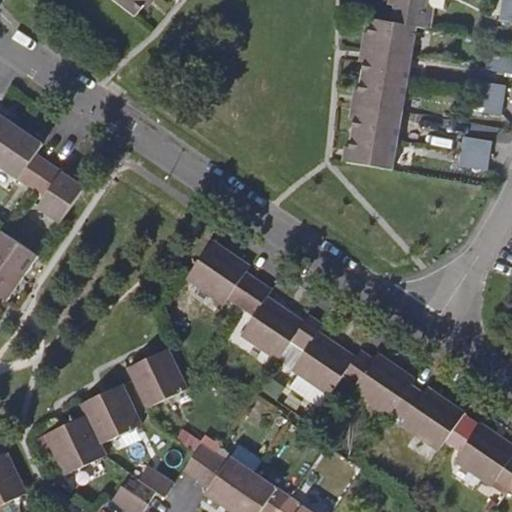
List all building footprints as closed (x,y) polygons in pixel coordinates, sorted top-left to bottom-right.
[(151,5),(155,0),(121,0),(138,12),(146,1),(151,5)] [(403,0),(401,21),(419,24),(436,27),(440,7),(432,5),(432,0),(403,0)] [(511,11),(504,10),(502,25),(511,26),(511,11)] [(367,30),(364,44),(414,52),(419,24),(401,21),(374,17),(372,30),(367,30)] [(414,52),(364,44),(362,59),(367,60),(365,73),(410,81),(414,52)] [(489,65),(511,69),(511,54),(492,51),(489,65)] [(357,87),(355,101),(405,110),(410,81),(365,73),(362,88),(357,87)] [(478,93),(507,98),(509,83),(481,77),(478,93)] [(507,98),(478,93),(476,109),(505,113),(507,98)] [(405,110),(355,101),(352,116),(357,117),(354,130),(400,139),(405,110)] [(0,163),(1,164),(37,190),(49,198),(43,207),(65,223),(90,187),(40,153),(47,143),(0,110),(0,163)] [(346,158),(395,166),(400,139),(354,130),(352,144),(347,144),(346,158)] [(464,149),(493,154),(495,140),(466,135),(464,149)] [(493,154),(464,149),(462,163),(490,168),(493,154)] [(0,296),(1,295),(11,301),(42,257),(6,233),(0,241),(0,296)] [(217,242),(191,279),(229,304),(232,299),(258,316),(247,335),(284,359),(295,342),(309,352),(298,370),(335,394),(347,377),(360,386),(357,390),(394,415),(398,410),(410,419),(407,424),(445,449),(469,413),(431,388),(428,393),(416,384),(419,379),(381,354),(379,359),(365,350),(359,358),(322,332),(327,325),(313,316),(307,322),(271,298),(276,290),(251,274),(255,267),(217,242)] [(151,409),(190,391),(173,351),(133,370),(151,409)] [(107,446),(147,427),(127,387),(87,407),(93,418),(51,438),(70,477),(112,458),(107,446)] [(511,442),(486,424),(461,460),(498,486),(501,481),(511,488),(511,442)] [(233,462),(220,454),(207,445),(202,452),(189,471),(215,489),(211,494),(237,511),(316,511),(236,457),(233,462)] [(0,462),(0,509),(32,495),(13,456),(0,462)] [(145,460),(136,473),(170,496),(179,483),(145,460)] [(117,500),(136,511),(146,511),(153,503),(126,485),(117,500)]
